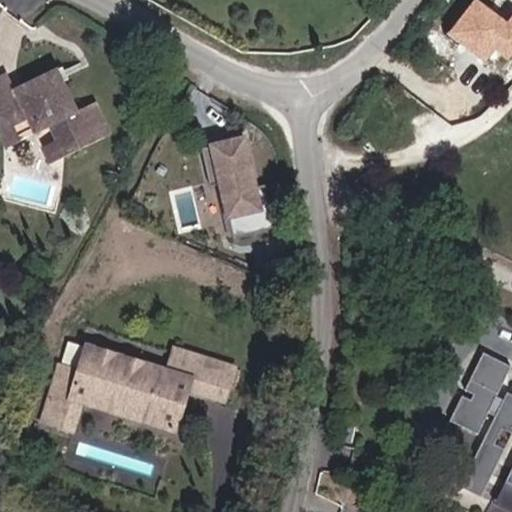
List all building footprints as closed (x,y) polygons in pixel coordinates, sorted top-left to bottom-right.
[(479,0),(477,0),(450,35),(487,64),(497,53),(507,61),(511,54),(511,16),(508,22),(479,0)] [(63,67),(22,88),(14,72),(0,78),(0,116),(27,103),(34,117),(41,131),(56,125),(70,154),(118,131),(102,100),(84,109),(63,67)] [(0,122),(5,132),(34,117),(27,103),(0,116),(0,122)] [(56,161),(70,154),(56,125),(41,131),(56,161)] [(215,185),(227,182),(235,226),(273,219),(257,136),(207,145),(215,185)] [(67,403),(79,407),(174,435),(187,395),(191,380),(168,374),(84,349),(76,373),(67,403)] [(234,373),(174,355),(168,374),(191,380),(187,395),(223,406),(234,373)] [(511,395),(508,403),(501,400),(511,378),(511,366),(489,355),(470,392),(480,396),(477,402),(468,398),(455,423),(483,436),(493,415),(500,419),(465,489),(486,500),(497,477),(486,472),(491,460),(503,466),(510,452),(498,446),(506,431),(511,433),(511,480),(510,484),(511,484),(511,395)] [(71,435),(79,407),(67,403),(76,373),(55,368),(38,426),(71,435)] [(511,511),(511,484),(510,484),(499,506),(511,511)]
